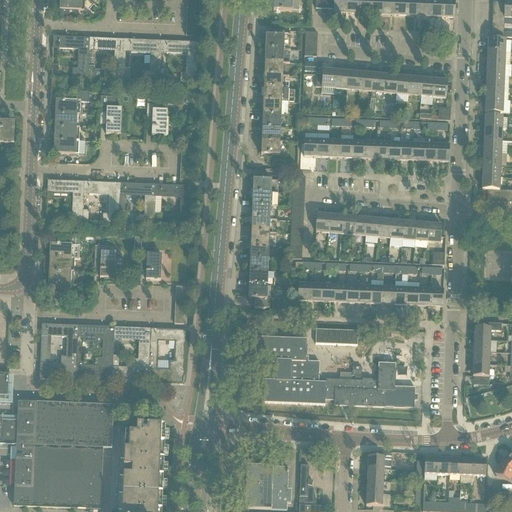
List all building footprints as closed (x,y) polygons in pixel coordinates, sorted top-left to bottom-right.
[(54,0),(55,1),(60,1),(59,11),(60,11),(60,19),(76,20),(76,12),(84,12),(84,11),(81,11),(82,5),(85,5),(84,0),(54,0)] [(292,0),(273,0),(273,12),(292,13),(292,0)] [(333,15),(346,15),(346,0),(333,0),(333,10),(333,15)] [(346,0),(346,15),(358,16),(358,0),(346,0)] [(358,0),(358,16),(369,16),(369,0),(358,0)] [(369,0),(369,16),(381,17),(382,0),(373,0),(369,0)] [(381,17),(393,17),(394,1),(382,0),(381,17)] [(429,0),(430,2),(429,18),(440,19),(441,19),(442,3),(441,0),(429,0)] [(393,17),(405,17),(406,1),(394,1),(393,17)] [(405,17),(417,18),(417,2),(406,1),(405,17)] [(417,18),(429,18),(430,2),(417,2),(417,18)] [(442,3),(441,19),(454,19),(454,3),(442,3)] [(265,37),(265,50),(284,51),(290,51),(290,38),(284,38),(284,34),(272,33),(271,37),(265,37)] [(72,79),(88,80),(89,67),(90,39),(59,38),(59,50),(78,51),(77,70),(72,70),(72,79)] [(94,80),(108,80),(124,81),(125,69),(126,41),(95,40),(95,52),(114,53),(113,72),(108,71),(94,71),(94,80)] [(144,82),(160,82),(161,70),(162,42),(131,41),(131,53),(150,54),(149,73),(144,73),(144,82)] [(484,48),(484,54),(505,55),(505,42),(488,41),(488,48),(484,48)] [(180,83),(196,84),(198,44),(167,43),(167,55),(186,56),(185,74),(180,74),(180,83)] [(265,50),(264,64),(283,64),(284,51),(265,50)] [(487,60),(487,66),(504,67),(505,55),(484,54),(484,59),(487,60)] [(264,64),(264,77),(282,78),(283,74),(285,74),(285,64),(283,64),(264,64)] [(305,64),(304,72),(316,73),(316,64),(305,64)] [(321,89),(334,90),(336,67),(332,66),(331,72),(323,72),(322,77),(321,89)] [(483,72),(483,78),(504,79),(511,79),(511,67),(504,67),(487,66),(487,72),(483,72)] [(334,90),(346,91),(348,74),(340,73),(341,67),(336,67),(334,90)] [(346,91),(359,92),(361,69),(356,69),(356,75),(348,74),(346,91)] [(359,92),(371,93),(373,76),(365,76),(365,70),(361,69),(359,92)] [(371,93),(383,95),(385,71),(381,71),(380,77),(373,76),(371,93)] [(383,95),(396,96),(397,79),(389,78),(390,72),(385,71),(383,95)] [(396,96),(408,97),(410,74),(406,73),(405,79),(397,79),(396,96)] [(408,97),(420,98),(422,81),(414,80),(415,74),(410,74),(408,97)] [(420,98),(420,106),(432,107),(432,99),(434,80),(435,76),(430,76),(430,82),(422,81),(420,98)] [(435,76),(432,99),(445,100),(447,83),(438,82),(439,76),(435,76)] [(264,77),(263,90),(282,91),(282,78),(264,77)] [(486,83),(486,90),(503,90),(504,79),(483,78),(483,83),(486,83)] [(282,91),(263,90),(263,103),(281,104),(288,105),(288,91),(282,91)] [(482,96),(482,101),(503,102),(503,90),(486,90),(486,96),(482,96)] [(55,106),(55,115),(80,116),(82,116),(82,110),(80,110),(81,103),(89,104),(89,93),(78,93),(78,103),(51,101),(50,106),(55,106)] [(100,116),(100,126),(101,121),(106,121),(106,126),(106,135),(120,136),(120,126),(121,110),(114,110),(114,99),(101,99),(101,103),(101,104),(100,116)] [(482,101),(482,107),(485,107),(485,114),(502,115),(509,115),(510,103),(503,102),(482,101)] [(263,103),(262,116),(281,117),(287,117),(288,106),(281,106),(281,104),(263,103)] [(147,106),(146,128),(147,128),(147,123),(152,123),(152,128),(152,137),(166,138),(167,112),(161,112),(161,106),(160,106),(159,106),(147,106)] [(50,115),(50,119),(55,119),(55,128),(80,129),(77,128),(77,122),(80,123),(80,116),(55,115),(50,115)] [(262,116),(262,130),(280,130),(281,127),(287,127),(287,118),(281,118),(281,117),(262,116)] [(1,117),(0,144),(13,145),(14,123),(5,122),(5,117),(1,117)] [(481,125),(481,130),(501,131),(501,129),(502,119),(485,118),(484,125),(481,125)] [(50,128),(49,132),(54,132),(54,141),(79,142),(76,142),(76,136),(79,136),(80,129),(55,128),(50,128)] [(262,130),(261,143),(280,144),(280,130),(262,130)] [(481,130),(481,136),(484,136),(484,143),(501,143),(501,131),(481,130)] [(79,142),(54,141),(49,141),(49,145),(54,146),(53,155),(78,156),(79,142)] [(304,158),(315,158),(316,142),(304,142),(304,158)] [(315,158),(328,159),(328,143),(316,142),(315,158)] [(280,144),(261,143),(261,156),(279,157),(280,144)] [(328,159),(340,159),(340,143),(328,143),(328,159)] [(340,159),(352,160),(352,144),(340,143),(340,159)] [(480,149),(480,154),(500,155),(501,143),(484,143),(483,149),(480,149)] [(352,160),(364,160),(365,144),(352,144),(352,160)] [(364,160),(376,161),(376,145),(365,144),(364,160)] [(376,161),(388,161),(388,145),(376,145),(376,161)] [(388,161),(400,162),(400,146),(388,145),(388,161)] [(400,162),(411,162),(412,146),(400,146),(400,162)] [(411,162),(424,163),(424,147),(412,146),(411,162)] [(424,163),(436,163),(436,147),(424,147),(424,163)] [(436,147),(436,163),(448,164),(449,148),(436,147)] [(480,154),(480,160),(483,160),(482,166),(500,167),(500,155),(480,154)] [(479,175),(479,178),(499,179),(500,167),(482,166),(482,173),(479,173),(479,175)] [(479,178),(479,184),(482,184),(481,191),(487,191),(493,191),(499,192),(499,179),(479,178)] [(253,181),(252,194),(271,195),(272,182),(253,181)] [(76,183),(54,182),(53,194),(72,195),(72,214),(67,214),(66,223),(82,223),(83,211),(84,183),(79,183),(79,185),(76,184),(76,183)] [(112,184),(90,183),(89,195),(108,196),(107,215),(103,215),(102,224),(118,225),(119,213),(120,185),(115,185),(115,186),(112,186),(112,184)] [(156,186),(151,186),(151,188),(148,187),(148,186),(126,185),(125,197),(144,198),(143,217),(139,217),(138,226),(154,226),(155,214),(156,186)] [(174,218),(174,227),(190,228),(192,188),(187,187),(187,189),(184,189),(184,187),(162,186),(161,198),(180,199),(179,218),(174,218)] [(252,207),(270,208),(277,209),(278,195),(271,195),(252,194),(252,207)] [(252,207),(251,221),(270,221),(270,208),(252,207)] [(286,210),(283,213),(288,219),(291,216),(291,213),(291,210),(286,210)] [(315,234),(328,235),(330,211),(326,211),(325,217),(317,216),(315,234)] [(328,235),(340,236),(342,219),(334,218),(335,212),(330,211),(328,235)] [(340,236),(353,237),(355,213),(350,213),(350,219),(342,219),(340,236)] [(353,237),(365,238),(367,221),(359,220),(359,214),(355,213),(353,237)] [(365,238),(377,239),(380,216),(375,216),(375,222),(367,221),(365,238)] [(377,239),(390,241),(391,223),(383,222),(384,216),(380,216),(377,239)] [(390,241),(402,242),(404,218),(400,218),(399,224),(391,223),(390,241)] [(402,242),(402,248),(414,249),(416,225),(408,225),(409,218),(404,218),(402,242)] [(416,225),(414,249),(426,250),(427,244),(429,220),(424,220),(424,226),(416,225)] [(429,220),(427,244),(440,245),(441,227),(433,227),(433,220),(429,220)] [(251,221),(251,234),(269,235),(270,221),(251,221)] [(251,234),(250,247),(269,248),(269,235),(251,234)] [(45,246),(44,250),(50,250),(49,259),(74,260),(74,259),(71,259),(71,253),(74,253),(75,247),(78,247),(80,247),(80,237),(76,237),(71,236),(70,247),(45,246)] [(95,247),(94,260),(94,270),(95,265),(100,265),(100,279),(114,280),(115,254),(101,254),(101,248),(107,249),(107,248),(95,247)] [(250,247),(250,260),(268,261),(269,248),(250,247)] [(141,250),(140,272),(141,267),(146,267),(145,281),(160,282),(161,256),(154,256),(154,250),(141,250)] [(44,259),(44,263),(49,263),(49,272),(74,273),(71,272),(71,266),(74,267),(74,260),(49,259),(44,259)] [(250,260),(249,274),(268,274),(274,275),(275,261),(268,261),(250,260)] [(44,272),(43,276),(48,276),(48,285),(73,286),(70,286),(70,280),(73,280),(74,273),(49,272),(44,272)] [(249,274),(248,287),(274,288),(274,275),(268,274),(249,274)] [(370,289),(370,305),(381,306),(382,290),(382,283),(371,282),(370,289)] [(43,285),(43,289),(48,289),(47,299),(72,300),(72,299),(69,299),(70,293),(73,293),(73,290),(73,286),(48,285),(43,285)] [(298,302),(310,303),(310,287),(298,286),(298,302)] [(248,287),(248,300),(255,301),(254,310),(270,311),(270,301),(273,301),(274,288),(248,287)] [(310,303),(322,303),(322,287),(310,287),(310,303)] [(322,303),(334,304),(334,288),(322,287),(322,303)] [(334,304),(345,304),(346,288),(334,288),(334,304)] [(345,304),(357,305),(358,289),(346,288),(345,304)] [(357,305),(370,305),(370,289),(358,289),(357,305)] [(381,306),(394,306),(394,290),(382,290),(381,306)] [(394,306),(406,307),(406,291),(394,290),(394,306)] [(406,307),(418,307),(418,291),(406,291),(406,307)] [(418,307),(430,308),(431,292),(418,291),(418,307)] [(431,292),(430,308),(442,308),(443,292),(431,292)] [(474,329),(474,341),(490,342),(490,335),(498,336),(498,325),(480,324),(480,329),(474,329)] [(70,329),(70,327),(41,326),(40,366),(40,380),(75,382),(77,327),(73,327),(73,329),(70,329)] [(83,332),(78,332),(78,327),(77,327),(75,382),(112,383),(113,357),(113,341),(114,329),(109,329),(109,330),(106,330),(106,329),(83,328),(83,332)] [(114,329),(113,341),(139,342),(138,361),(133,361),(133,369),(118,368),(119,357),(113,357),(112,383),(124,384),(148,385),(150,335),(150,330),(145,330),(145,332),(142,331),(142,330),(119,329),(119,333),(114,333),(114,329)] [(178,333),(178,331),(155,330),(155,335),(150,335),(148,385),(184,386),(186,332),(181,331),(181,333),(178,333)] [(357,347),(358,333),(316,331),(315,346),(357,347)] [(361,377),(354,377),(354,382),(326,381),(325,384),(325,385),(318,384),(319,363),(305,363),(306,359),(307,346),(306,346),(306,341),(250,338),(249,343),(248,356),(249,356),(249,361),(256,361),(256,366),(270,367),(269,382),(262,381),(262,386),(261,386),(260,399),(261,399),(261,404),(324,407),(324,402),(334,402),(334,407),(385,409),(414,410),(415,390),(395,389),(395,366),(378,365),(378,383),(368,382),(368,381),(362,381),(362,382),(361,382),(361,377)] [(474,341),(473,354),(489,354),(490,342),(474,341)] [(473,354),(473,366),(489,367),(489,354),(473,354)] [(489,367),(473,366),(472,378),(488,379),(489,367)] [(352,377),(354,377),(361,377),(361,368),(352,368),(352,377)] [(0,400),(8,401),(9,376),(0,375),(0,400)] [(13,508),(100,511),(103,450),(111,451),(113,407),(17,404),(13,508)] [(161,511),(165,429),(137,428),(136,436),(121,436),(120,453),(124,453),(121,511),(161,511)] [(368,458),(367,471),(383,471),(391,472),(392,454),(376,453),(376,459),(368,458)] [(511,454),(504,462),(500,466),(511,470),(511,454)] [(424,476),(423,482),(436,483),(436,477),(437,460),(424,460),(424,470),(424,476)] [(436,477),(448,477),(449,461),(437,460),(436,477)] [(448,477),(461,478),(461,461),(449,461),(448,477)] [(461,478),(473,478),(474,462),(461,461),(461,478)] [(474,462),(473,478),(485,479),(486,463),(474,462)] [(511,470),(500,466),(495,477),(511,483),(511,470)] [(245,511),(267,511),(286,511),(287,505),(291,505),(291,496),(287,495),(289,469),(247,467),(245,511)] [(313,492),(312,488),(313,483),(308,482),(309,467),(300,467),(298,511),(321,511),(321,508),(316,508),(316,504),(315,500),(314,496),(313,492)] [(367,471),(367,483),(383,484),(383,471),(367,471)] [(367,483),(366,495),(382,496),(383,484),(367,483)] [(382,496),(366,495),(366,508),(382,508),(382,496)] [(459,506),(458,511),(471,511),(471,506),(467,506),(467,504),(459,503),(459,506)]
